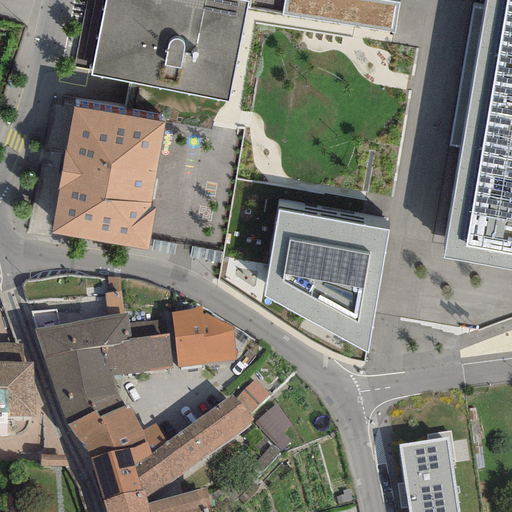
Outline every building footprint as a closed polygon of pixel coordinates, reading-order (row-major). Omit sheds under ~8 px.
[(245,2),(234,0),(105,0),(91,74),(129,83),(226,101),(243,12),(245,2)] [(391,33),(395,0),(283,0),(282,10),(319,16),(318,21),(391,33)] [(511,0),(483,0),(482,8),(474,6),(451,142),(463,144),(443,258),(511,269),(511,0)] [(164,121),(72,106),(61,170),(51,233),(146,249),(153,207),(150,207),(164,121)] [(387,229),(277,211),(262,296),(365,351),(387,229)] [(108,293),(120,292),(118,276),(106,278),(108,293)] [(108,293),(103,294),(106,316),(122,313),(120,292),(108,293)] [(206,364),(201,315),(200,308),(170,312),(171,317),(176,367),(206,364)] [(36,329),(34,330),(43,359),(69,351),(121,344),(121,341),(130,340),(129,323),(127,312),(122,313),(106,316),(58,325),(55,310),(32,312),(36,329)] [(206,313),(201,315),(206,364),(234,360),(231,328),(206,313)] [(171,317),(129,323),(130,340),(121,341),(121,344),(69,351),(43,359),(67,425),(95,410),(99,417),(124,406),(111,375),(176,367),(171,317)] [(0,417),(34,416),(32,363),(20,363),(20,345),(0,345),(0,417)] [(254,380),(235,398),(248,415),(270,395),(254,380)] [(235,398),(231,393),(174,436),(152,452),(133,465),(140,491),(144,489),(145,497),(252,421),(248,415),(235,398)] [(67,425),(76,438),(84,443),(89,458),(128,449),(148,442),(152,452),(174,436),(162,419),(142,431),(129,407),(126,409),(124,406),(99,417),(95,410),(67,425)] [(292,426),(276,409),(256,427),(280,453),(291,442),(283,434),(292,426)] [(458,511),(450,459),(454,459),(450,431),(425,435),(426,441),(397,445),(407,511),(458,511)] [(128,449),(89,458),(102,500),(140,491),(133,465),(152,452),(148,442),(128,449)] [(278,453),(270,447),(255,467),(262,472),(278,453)] [(65,456),(40,455),(40,460),(40,466),(68,467),(65,456)] [(145,497),(144,489),(140,491),(102,500),(105,511),(209,511),(206,487),(147,503),(145,497)]
